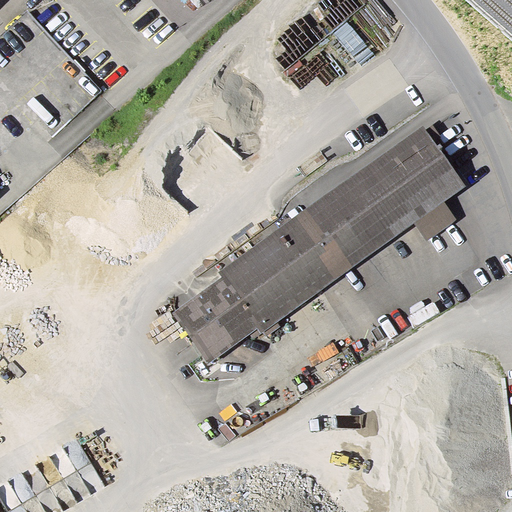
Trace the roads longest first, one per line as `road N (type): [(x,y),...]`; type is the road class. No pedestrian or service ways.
road 1 (unknown): [(511,220),(269,371)]
road 2 (unknown): [(149,59),(41,161),(0,114)]
road 3 (unclassified): [(411,0),(487,117)]
